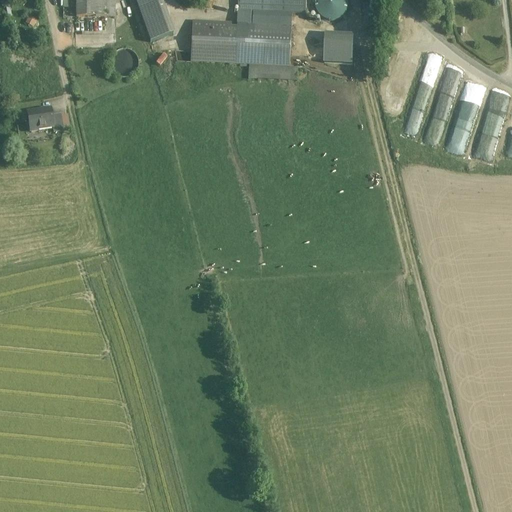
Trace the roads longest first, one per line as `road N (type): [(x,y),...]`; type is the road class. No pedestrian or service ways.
road 1 (unclassified): [(511,87),(471,65),(394,0)]
road 2 (residential): [(42,0),(73,130)]
